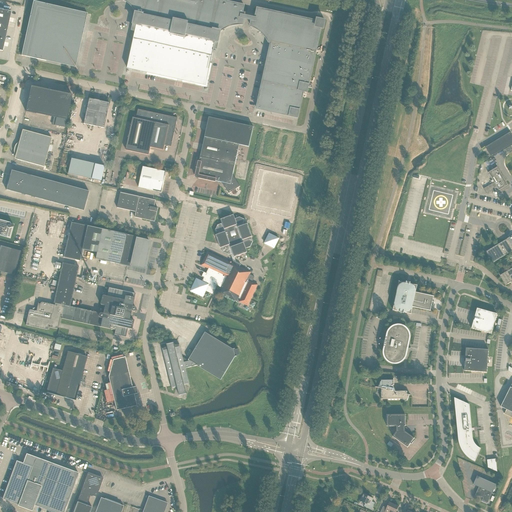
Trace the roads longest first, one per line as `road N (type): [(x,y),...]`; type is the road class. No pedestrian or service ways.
road 1 (unclassified): [(18,74),(194,106),(145,331),(167,439)]
road 2 (secondary): [(301,446),(400,0)]
road 3 (secondary): [(380,28),(288,443)]
road 4 (unclassified): [(432,471),(444,447),(439,357),(456,284)]
road 5 (tertiary): [(167,439),(125,439),(10,397)]
